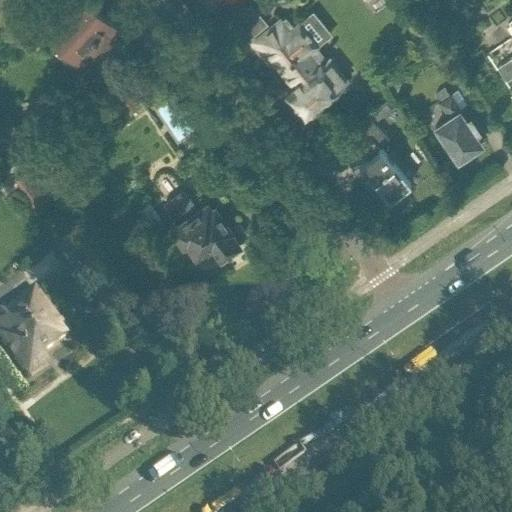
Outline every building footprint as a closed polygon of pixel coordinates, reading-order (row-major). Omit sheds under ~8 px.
[(102,56),(116,41),(115,40),(122,32),(88,0),(84,5),(78,0),(62,0),(48,16),(62,28),(54,37),(90,70),(102,56)] [(347,80),(319,46),(321,44),(299,18),(293,24),(286,15),(254,42),(271,62),(274,60),(295,85),(286,92),(304,114),(347,80)] [(511,53),(500,35),(482,47),(504,81),(511,75),(511,53)] [(451,93),(445,85),(435,92),(440,100),(440,101),(449,115),(435,124),(457,158),(481,142),(474,131),(478,129),(469,117),(466,119),(459,108),(461,107),(451,93)] [(125,87),(115,93),(127,111),(137,105),(125,87)] [(7,111),(0,116),(0,148),(8,160),(30,145),(19,130),(20,129),(7,111)] [(410,182),(381,146),(389,139),(371,117),(349,135),(366,156),(359,162),(390,199),(410,182)] [(14,177),(30,198),(29,204),(47,207),(51,194),(30,165),(14,177)] [(233,225),(230,221),(232,219),(220,201),(217,203),(215,200),(211,202),(207,197),(194,206),(183,189),(166,201),(174,213),(178,211),(183,219),(174,226),(183,240),(186,238),(196,251),(212,240),(221,253),(237,242),(237,241),(246,235),(237,222),(233,225)] [(68,334),(56,318),(35,288),(0,313),(0,335),(29,375),(41,367),(35,359),(68,334)]
